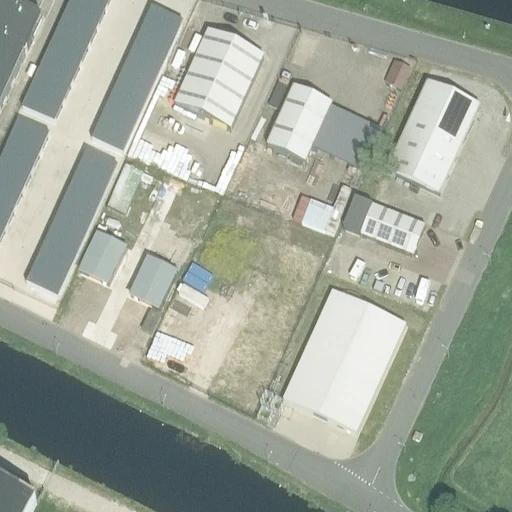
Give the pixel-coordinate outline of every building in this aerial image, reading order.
[(74,0),(26,107),(57,121),(111,0),(74,0)] [(0,1),(0,112),(42,21),(0,1)] [(154,5),(94,138),(124,152),(185,19),(154,5)] [(265,59),(209,34),(176,107),(231,132),(265,59)] [(395,61),(385,82),(402,90),(412,69),(395,61)] [(427,87),(387,175),(439,198),(479,110),(427,87)] [(294,91),(267,150),(304,167),(332,108),(294,91)] [(0,243),(48,138),(17,124),(0,161),(0,243)] [(87,154),(26,287),(57,301),(117,168),(87,154)] [(292,219),(324,233),(334,209),(301,196),(292,219)] [(372,209),(361,239),(413,259),(425,229),(372,209)] [(96,237),(78,273),(107,287),(125,251),(96,237)] [(150,264),(133,300),(161,314),(179,278),(150,264)] [(331,298),(281,408),(354,441),(404,332),(331,298)] [(0,511),(30,511),(34,506),(0,489),(0,511)]
